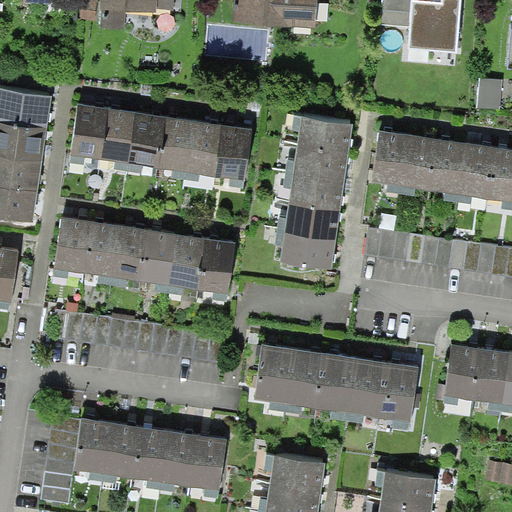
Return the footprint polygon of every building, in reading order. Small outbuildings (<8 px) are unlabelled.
[(119,25),(121,2),(170,6),(170,0),(101,0),(99,24),(119,25)] [(311,0),(234,0),(234,14),(310,19),(311,0)] [(451,0),(404,0),(403,23),(450,26),(451,0)] [(497,82),(479,81),(478,103),(496,104),(497,82)] [(0,85),(0,117),(43,124),(48,93),(0,85)] [(105,107),(76,103),(70,149),(98,154),(105,107)] [(134,111),(105,107),(98,154),(127,158),(134,111)] [(163,115),(134,111),(127,158),(156,162),(163,115)] [(302,112),(298,142),(345,148),(349,119),(302,112)] [(192,120),(163,115),(156,162),(185,166),(192,120)] [(0,117),(0,149),(38,156),(43,124),(0,117)] [(221,124),(192,120),(185,166),(214,170),(221,124)] [(250,128),(221,124),(214,170),(243,175),(250,128)] [(406,133),(377,129),(370,176),(399,180),(406,133)] [(435,137),(406,133),(399,180),(428,184),(435,137)] [(464,142),(435,137),(428,184),(457,188),(464,142)] [(298,142),(294,171),(341,178),(345,148),(298,142)] [(493,146),(464,142),(457,188),(486,192),(493,146)] [(511,148),(493,146),(486,192),(511,196),(511,148)] [(0,149),(0,182),(34,187),(38,156),(0,149)] [(294,171),(289,200),(336,207),(341,178),(294,171)] [(0,182),(0,214),(29,218),(34,187),(0,182)] [(289,200),(285,229),(332,236),(336,207),(289,200)] [(88,220),(60,216),(53,263),(82,267),(88,220)] [(117,224),(88,220),(82,267),(110,271),(117,224)] [(146,229),(117,224),(110,271),(139,275),(146,229)] [(381,228),(366,226),(362,253),(377,255),(381,228)] [(395,230),(381,228),(377,255),(391,258),(395,230)] [(175,233),(146,229),(139,275),(168,279),(175,233)] [(285,229),(281,258),(328,265),(332,236),(285,229)] [(409,232),(395,230),(391,258),(405,260),(409,232)] [(423,234),(409,232),(405,260),(419,262),(423,234)] [(204,237),(175,233),(168,279),(197,284),(204,237)] [(437,236),(423,234),(419,262),(433,264),(437,236)] [(452,238),(437,236),(433,264),(447,266),(452,238)] [(233,241),(204,237),(197,284),(226,288),(233,241)] [(466,240),(452,238),(447,266),(462,268),(466,240)] [(480,242),(466,240),(462,268),(476,270),(480,242)] [(494,244),(480,242),(476,270),(490,272),(494,244)] [(508,246),(494,244),(490,272),(504,274),(508,246)] [(16,249),(0,246),(0,294),(10,296),(16,249)] [(68,310),(54,308),(50,336),(64,338),(68,310)] [(82,312),(68,310),(64,338),(78,340),(82,312)] [(96,314),(82,312),(78,340),(92,342),(96,314)] [(111,316),(96,314),(92,342),(107,344),(111,316)] [(125,318),(111,316),(107,344),(121,346),(125,318)] [(139,321),(125,318),(121,346),(135,348),(139,321)] [(153,323),(139,321),(135,348),(149,350),(153,323)] [(167,325),(153,323),(149,350),(163,352),(167,325)] [(181,327),(167,325),(163,352),(177,354),(181,327)] [(196,329),(181,327),(177,354),(192,356),(196,329)] [(210,331),(196,329),(192,356),(206,359),(210,331)] [(224,333),(210,331),(206,359),(220,361),(224,333)] [(292,346),(260,342),(253,393),(284,398),(292,346)] [(478,346),(449,342),(442,388),(471,392),(478,346)] [(323,351),(292,346),(284,398),(316,402),(323,351)] [(507,350),(478,346),(471,392),(501,397),(507,350)] [(511,350),(507,350),(501,397),(511,398),(511,350)] [(354,355),(323,351),(316,402),(347,407),(354,355)] [(386,360),(354,355),(347,407),(378,411),(386,360)] [(417,365),(386,360),(378,411),(410,416),(417,365)] [(51,413),(49,427),(78,431),(80,417),(51,413)] [(109,420),(80,416),(80,417),(78,431),(76,446),(74,460),(73,463),(102,467),(109,420)] [(138,425),(109,420),(102,467),(131,471),(138,425)] [(167,429),(138,425),(131,471),(160,475),(167,429)] [(49,427),(47,441),(76,446),(78,431),(49,427)] [(195,433),(167,429),(160,475),(189,480),(195,433)] [(224,437),(195,433),(189,480),(217,484),(224,437)] [(47,441),(45,456),(74,460),(76,446),(47,441)] [(275,450),(271,479),(317,485),(322,456),(275,450)] [(45,456),(43,470),(71,474),(73,463),(74,460),(45,456)] [(511,473),(511,463),(488,460),(486,476),(511,480),(511,473)] [(386,466),(382,495),(428,502),(433,473),(386,466)] [(43,470),(41,484),(69,488),(71,474),(43,470)] [(271,479),(266,508),(296,511),(313,511),(317,485),(271,479)] [(41,484),(39,498),(67,502),(69,488),(41,484)] [(382,495),(379,511),(426,511),(428,502),(382,495)]
